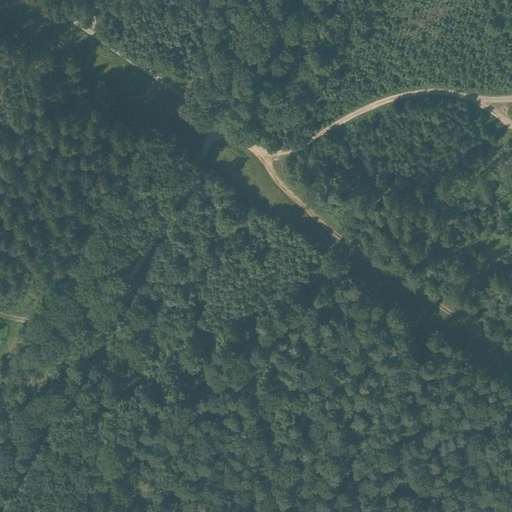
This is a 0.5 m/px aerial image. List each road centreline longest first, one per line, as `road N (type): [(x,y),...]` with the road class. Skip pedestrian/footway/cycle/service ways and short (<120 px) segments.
road 1 (track): [(0,494),(217,124)]
road 2 (track): [(259,155),(265,182),(294,215),(511,362)]
road 3 (track): [(259,155),(169,83),(41,0)]
road 4 (track): [(511,97),(412,93),(349,116),(298,149),(259,155)]
road 5 (track): [(97,338),(95,422),(158,511)]
road 6 (track): [(217,124),(238,0)]
